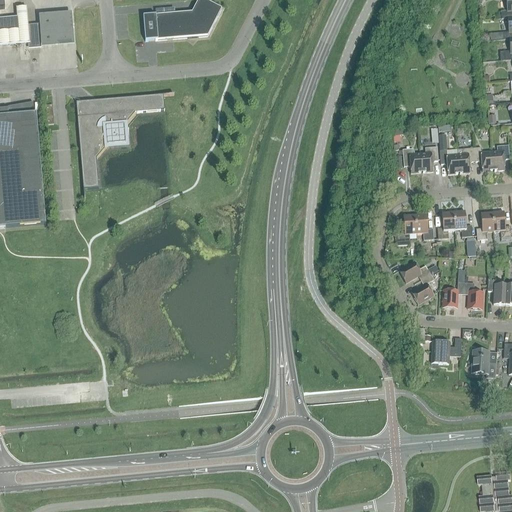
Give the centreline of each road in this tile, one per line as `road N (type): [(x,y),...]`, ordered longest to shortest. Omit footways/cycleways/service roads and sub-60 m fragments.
road 1 (unclassified): [(394,445),(383,365),(319,302),(307,251),(327,117),(372,0)]
road 2 (residential): [(511,327),(414,319),(375,258),(381,216),(398,198),(511,188)]
road 3 (primary): [(277,269),(300,110),(344,0)]
road 4 (primary): [(0,490),(260,465)]
road 5 (primary): [(277,269),(268,405),(245,436),(202,455)]
road 6 (unclassified): [(40,511),(201,493),(231,497),(252,511)]
road 7 (primary): [(202,455),(5,469)]
road 8 (unclassified): [(264,0),(224,65),(111,78)]
